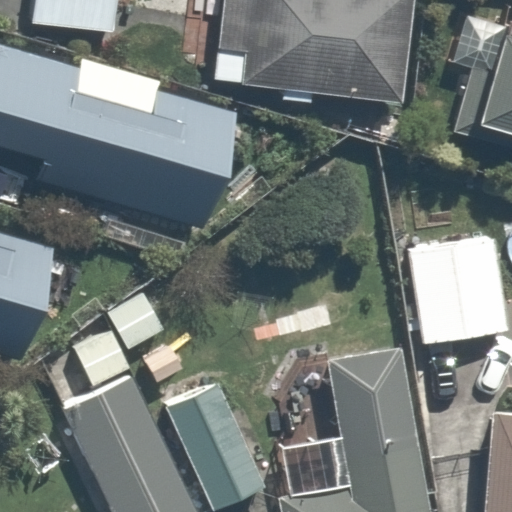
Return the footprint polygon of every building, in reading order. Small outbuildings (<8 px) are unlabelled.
[(114,0),(34,0),(32,19),(111,29),(114,0)] [(410,0),(218,0),(213,80),(349,88),(347,123),(403,126),(410,0)] [(511,35),(504,33),(479,119),(511,128),(511,35)] [(90,51),(86,64),(0,36),(0,151),(54,169),(44,199),(108,220),(118,190),(207,219),(241,115),(152,86),(156,73),(90,51)] [(0,231),(0,341),(29,349),(56,246),(0,231)] [(494,235),(407,250),(422,341),(509,327),(494,235)] [(64,405),(47,414),(95,511),(189,511),(101,334),(43,363),(64,405)] [(432,511),(402,354),(329,368),(351,486),(280,500),(281,511),(432,511)] [(211,386),(163,409),(212,509),(259,486),(211,386)] [(511,511),(511,420),(489,418),(480,511),(511,511)]
